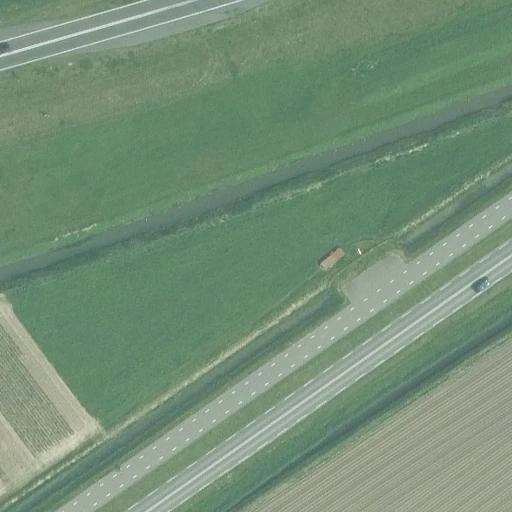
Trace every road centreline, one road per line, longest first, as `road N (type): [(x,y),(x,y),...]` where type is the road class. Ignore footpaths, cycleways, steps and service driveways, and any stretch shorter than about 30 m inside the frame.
road 1 (unclassified): [(511,206),(75,511)]
road 2 (secondary): [(147,511),(511,257)]
road 3 (trunk): [(195,0),(0,57)]
